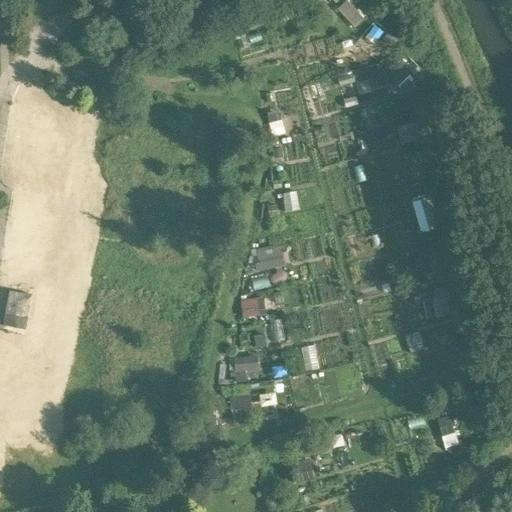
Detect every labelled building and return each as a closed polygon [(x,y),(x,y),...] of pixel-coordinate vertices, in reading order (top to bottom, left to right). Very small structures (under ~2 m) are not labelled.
[(351,0),(346,0),(339,6),(353,25),(364,17),(351,0)] [(373,66),(373,86),(401,85),(401,66),(373,66)] [(0,155),(0,168),(38,176),(51,108),(11,100),(0,155)] [(74,165),(89,167),(94,137),(103,139),(105,124),(81,121),(74,165)] [(412,199),(423,231),(439,226),(428,194),(412,199)] [(379,211),(384,227),(406,221),(402,205),(379,211)] [(7,214),(0,267),(0,282),(39,287),(48,220),(7,214)] [(280,245),(259,248),(262,267),(283,264),(280,245)] [(30,296),(7,292),(1,326),(24,330),(30,296)] [(191,314),(191,293),(169,293),(169,314),(191,314)] [(231,355),(232,381),(259,380),(258,354),(231,355)] [(29,469),(15,466),(10,496),(24,499),(29,469)]
